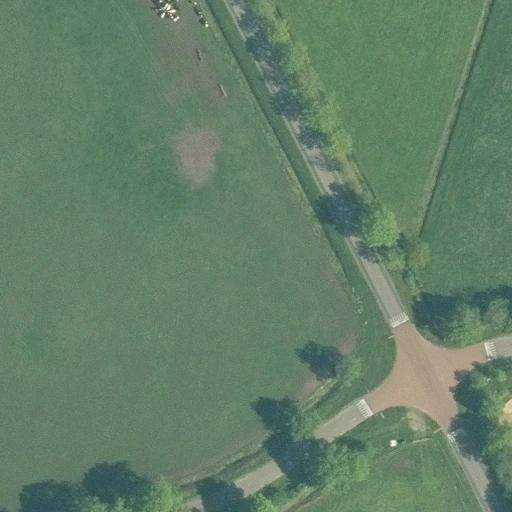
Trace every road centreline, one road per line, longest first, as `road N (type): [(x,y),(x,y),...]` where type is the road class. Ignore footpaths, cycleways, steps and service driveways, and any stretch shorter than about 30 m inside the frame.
road 1 (tertiary): [(428,377),(234,0)]
road 2 (unclassified): [(191,511),(237,499),(428,377)]
road 3 (tertiary): [(495,511),(428,377)]
